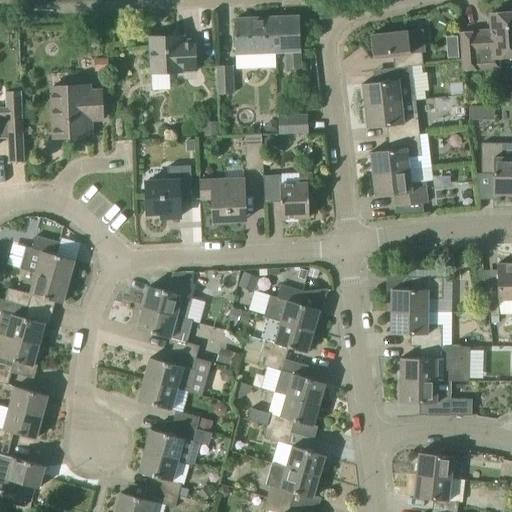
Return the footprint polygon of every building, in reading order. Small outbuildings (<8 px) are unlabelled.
[(493,58),(511,56),(511,12),(490,14),(491,35),(477,36),(477,33),(459,34),(462,70),(479,69),(478,54),(493,53),(493,58)] [(300,51),(301,51),(299,19),(302,19),(302,18),(254,20),(255,37),(268,37),(268,36),(275,36),(275,52),(285,52),(286,70),(301,69),(300,51)] [(255,37),(254,20),(234,21),(235,54),(275,52),(275,36),(268,36),(268,37),(255,37)] [(411,67),(423,65),(420,44),(409,45),(407,32),(371,36),(373,59),(392,56),(394,68),(394,69),(411,67)] [(196,72),(196,61),(195,41),(183,41),(183,36),(150,37),(151,74),(196,72)] [(108,59),(94,59),(94,73),(108,72),(108,59)] [(232,66),(216,67),(217,94),(233,93),(232,66)] [(415,101),(411,67),(394,69),(394,68),(380,70),(381,82),(362,84),(365,107),(415,101)] [(84,92),(83,86),(51,88),(54,138),(91,137),(91,136),(90,120),(102,120),(101,92),(84,92)] [(6,109),(0,109),(0,139),(23,138),(21,92),(5,93),(6,109)] [(419,135),(415,101),(365,107),(367,129),(386,127),(388,138),(419,135)] [(471,109),(471,118),(495,117),(495,108),(471,109)] [(279,135),(288,134),(308,133),(308,116),(278,117),(279,135)] [(218,122),(204,123),(204,137),(219,136),(218,122)] [(419,135),(388,138),(389,150),(370,153),(372,175),(409,171),(408,158),(422,156),(419,135)] [(262,143),(245,144),(247,170),(263,169),(262,143)] [(482,144),(481,175),(493,175),(493,195),(511,194),(511,143),(503,144),(482,144)] [(180,218),(179,201),(192,200),(191,166),(168,167),(168,181),(146,182),(147,214),(162,214),(162,218),(180,218)] [(409,171),(372,175),(375,197),(394,195),(396,207),(397,207),(423,204),(427,204),(425,182),(411,184),(409,171)] [(281,175),(263,176),(264,203),(281,203),(281,219),(309,218),(308,197),(311,197),(310,174),(294,175),(294,183),(281,183),(281,175)] [(245,220),(244,179),(199,181),(200,200),(212,199),(213,222),(245,220)] [(423,204),(397,207),(398,216),(424,213),(423,204)] [(36,273),(69,282),(74,261),(56,256),(59,244),(35,237),(32,249),(41,252),(36,273)] [(498,300),(511,299),(511,264),(497,265),(498,290),(486,291),(488,316),(499,316),(498,300)] [(69,282),(36,273),(29,294),(30,294),(30,295),(32,295),(63,304),(69,282)] [(442,278),(411,278),(410,290),(391,289),(391,312),(427,312),(428,299),(442,300),(442,278)] [(186,320),(195,287),(171,280),(167,292),(149,286),(143,308),(186,320)] [(263,317),(280,322),(313,332),(319,310),(301,305),(304,293),(280,286),(277,298),(270,296),(263,317)] [(7,291),(4,300),(29,307),(32,295),(30,295),(30,294),(29,294),(8,288),(7,291)] [(29,307),(4,300),(0,298),(0,311),(1,312),(0,317),(0,334),(39,345),(45,324),(26,318),(29,307)] [(191,321),(186,320),(143,308),(137,330),(175,340),(171,352),(196,358),(199,346),(185,342),(191,321)] [(427,312),(391,312),(390,334),(410,335),(410,347),(420,347),(469,347),(441,347),(442,325),(427,325),(427,312)] [(261,352),(285,360),(288,348),(307,353),(313,332),(280,322),(274,343),(264,340),(261,352)] [(39,345),(0,334),(0,370),(11,373),(15,362),(33,367),(39,345)] [(221,346),(217,359),(229,362),(233,350),(221,346)] [(400,381),(437,381),(469,382),(469,347),(420,347),(420,359),(400,358),(400,381)] [(192,370),(196,358),(171,352),(168,363),(150,358),(144,380),(177,389),(190,392),(196,371),(192,370)] [(275,393),(319,405),(325,384),(305,378),(308,366),(285,360),(261,352),(257,364),(282,372),(275,393)] [(0,383),(8,385),(11,373),(0,370),(0,383)] [(171,410),(177,389),(144,380),(138,401),(171,410)] [(437,381),(400,381),(400,403),(419,403),(419,416),(451,416),(472,416),(472,400),(451,399),(451,394),(437,394),(437,381)] [(9,409),(42,418),(48,396),(15,387),(9,409)] [(267,426),(291,433),(294,421),(313,427),(319,405),(275,393),(269,414),(270,414),(269,417),(256,413),(254,422),(267,426)] [(36,439),(42,418),(9,409),(3,430),(0,428),(0,441),(10,445),(14,433),(36,439)] [(176,411),(172,423),(197,430),(200,418),(176,411)] [(151,430),(145,451),(190,464),(193,464),(199,444),(193,442),(197,430),(172,423),(169,435),(151,430)] [(287,445),(291,433),(267,426),(263,438),(278,442),(287,445)] [(7,456),(10,445),(0,441),(0,454),(7,457),(7,456)] [(292,446),(286,467),(319,477),(325,456),(292,446)] [(184,485),(190,464),(145,451),(139,473),(157,478),(154,490),(178,496),(182,484),(184,485)] [(419,453),(416,475),(451,479),(453,457),(419,453)] [(12,458),(6,480),(39,489),(45,467),(12,458)] [(319,477),(286,467),(272,463),(266,485),(270,486),(267,498),(291,505),(294,493),(312,499),(319,477)] [(397,492),(407,493),(409,475),(399,474),(397,492)] [(464,481),(451,479),(416,475),(414,498),(433,500),(431,511),(433,511),(456,511),(458,502),(462,503),(464,481)] [(154,490),(150,501),(151,501),(151,502),(175,508),(178,496),(154,490)] [(115,511),(147,511),(150,501),(121,493),(115,511)] [(270,511),(288,511),(291,505),(267,498),(263,510),(270,511)]
